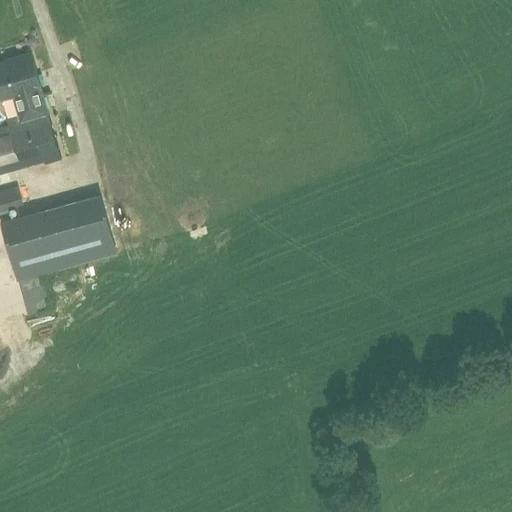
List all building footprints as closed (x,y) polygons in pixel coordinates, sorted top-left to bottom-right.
[(16,59),(0,63),(0,98),(0,99),(16,95),(18,102),(21,115),(7,119),(9,124),(0,126),(0,173),(46,161),(46,162),(62,158),(48,109),(46,110),(40,88),(41,88),(32,53),(16,58),(16,59)] [(0,210),(24,205),(19,186),(0,191),(0,210)] [(18,279),(116,252),(101,195),(3,222),(18,279)] [(41,285),(39,275),(18,281),(21,291),(41,285)] [(24,304),(27,314),(48,308),(45,298),(24,304)]
